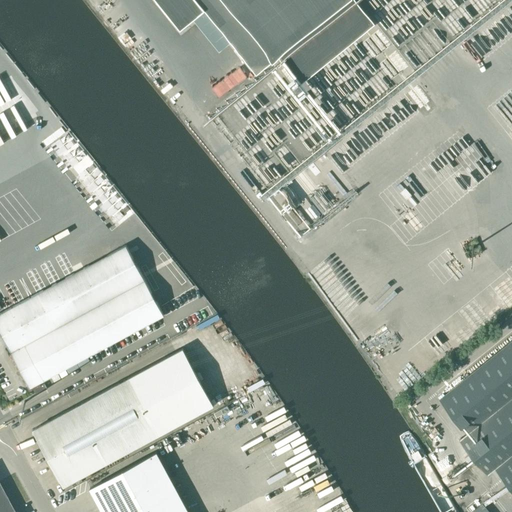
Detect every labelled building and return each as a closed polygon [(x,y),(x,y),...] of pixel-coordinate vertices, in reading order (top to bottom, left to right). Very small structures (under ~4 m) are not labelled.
[(157,0),(181,29),(206,10),(257,73),(279,56),(300,83),(374,23),(356,0),(157,0)] [(31,387),(146,325),(164,315),(125,245),(0,312),(0,330),(21,369),(20,370),(22,375),(24,374),(31,387)] [(460,439),(487,473),(496,466),(511,486),(511,339),(440,397),(468,432),(460,439)] [(183,348),(33,429),(64,486),(214,405),(183,348)] [(188,511),(156,451),(89,488),(102,511),(188,511)] [(15,511),(0,483),(0,511),(15,511)] [(472,511),(488,511),(481,503),(472,511)]
